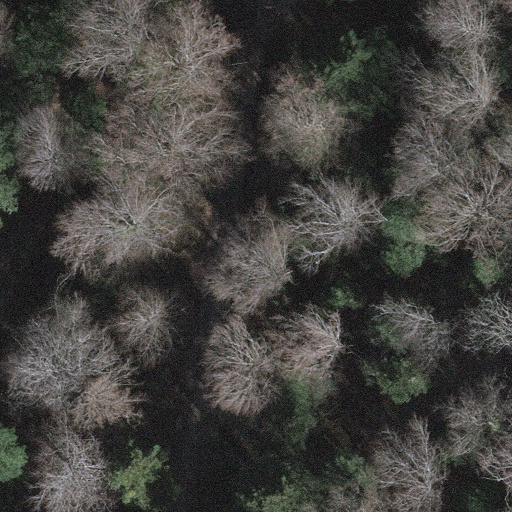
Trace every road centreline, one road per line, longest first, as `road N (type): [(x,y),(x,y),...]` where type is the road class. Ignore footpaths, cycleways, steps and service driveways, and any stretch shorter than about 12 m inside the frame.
road 1 (track): [(159,511),(238,0)]
road 2 (track): [(349,511),(511,322)]
